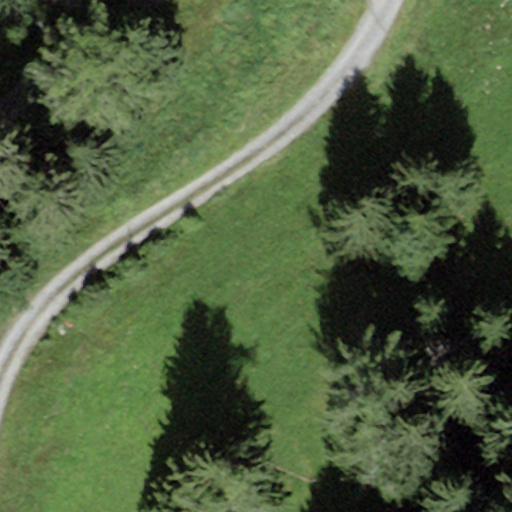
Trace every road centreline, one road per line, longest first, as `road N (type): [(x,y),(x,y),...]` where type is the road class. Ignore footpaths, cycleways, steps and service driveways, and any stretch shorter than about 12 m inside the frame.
road 1 (track): [(392,0),(373,52),(274,144),(43,309),(0,375)]
road 2 (track): [(144,0),(0,106)]
